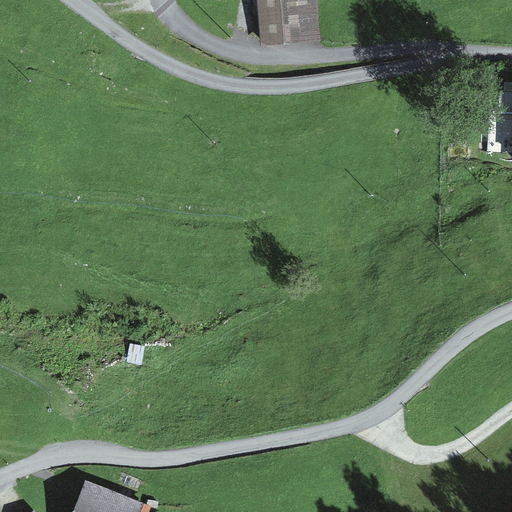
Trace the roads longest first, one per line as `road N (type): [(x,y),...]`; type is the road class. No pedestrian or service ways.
road 1 (unclassified): [(0,476),(69,456),(196,455),(347,428),(403,395),(467,334),(511,310)]
road 2 (unclassified): [(71,0),(174,67),(253,86),(511,48)]
road 3 (track): [(375,415),(394,438),(422,451),(445,450),(511,407)]
